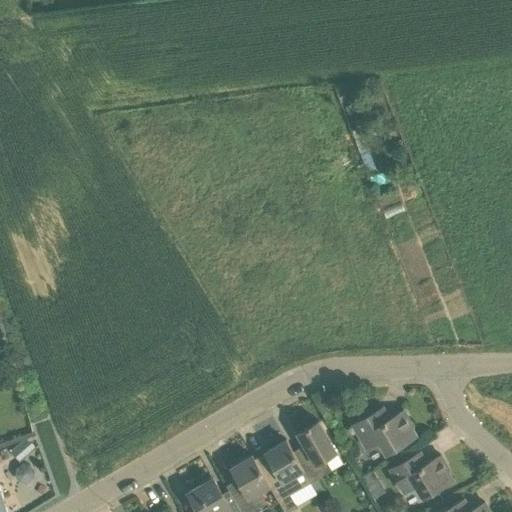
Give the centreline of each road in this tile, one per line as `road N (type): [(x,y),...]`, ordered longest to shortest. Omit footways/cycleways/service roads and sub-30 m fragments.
road 1 (residential): [(76,511),(295,381),(344,365),(443,368)]
road 2 (residential): [(511,471),(456,411),(443,368)]
